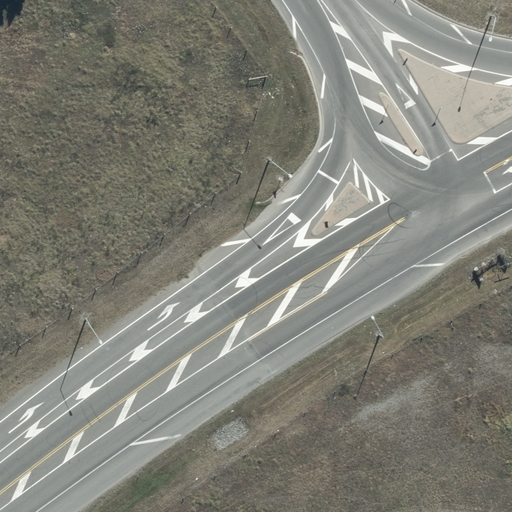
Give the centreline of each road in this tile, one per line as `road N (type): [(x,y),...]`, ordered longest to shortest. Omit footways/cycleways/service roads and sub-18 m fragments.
road 1 (secondary): [(0,491),(278,294),(459,186)]
road 2 (secondary): [(0,436),(294,218),(329,176),(350,114)]
road 3 (tertiary): [(325,5),(377,51),(459,186)]
road 4 (tertiary): [(379,0),(414,28),(511,64)]
road 5 (secondary): [(459,186),(406,183),(366,149),(350,114)]
